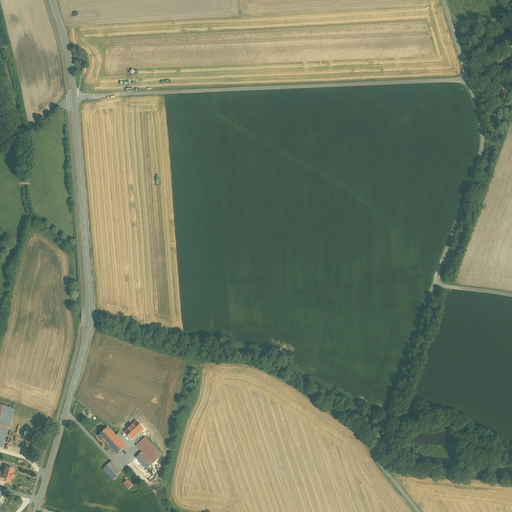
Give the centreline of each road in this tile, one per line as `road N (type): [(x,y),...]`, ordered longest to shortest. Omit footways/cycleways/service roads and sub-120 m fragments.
road 1 (secondary): [(74,97),(88,319),(35,511)]
road 2 (residential): [(463,78),(74,97)]
road 3 (residential): [(434,280),(375,442),(375,454),(418,511)]
road 4 (residential): [(463,78),(480,139),(434,280)]
